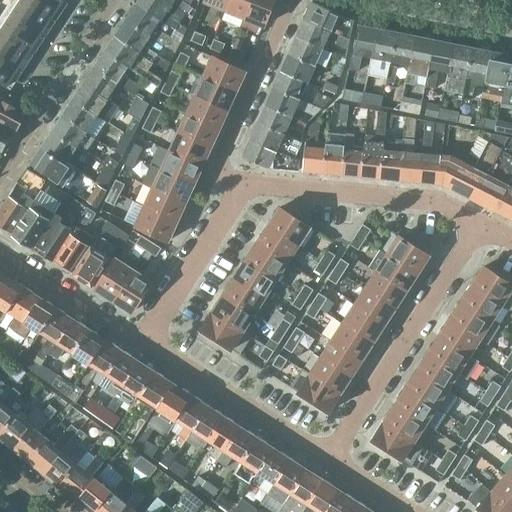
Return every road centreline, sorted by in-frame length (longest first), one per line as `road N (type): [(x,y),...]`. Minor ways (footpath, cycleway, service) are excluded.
road 1 (residential): [(330,459),(476,224)]
road 2 (residential): [(476,224),(422,200),(248,184),(236,191)]
road 3 (residential): [(330,459),(143,342)]
road 4 (residential): [(236,191),(219,161),(290,0)]
road 5 (residential): [(0,172),(112,0)]
road 6 (residential): [(143,342),(236,191)]
road 7 (residential): [(143,342),(0,254)]
road 8 (residential): [(511,26),(382,0)]
